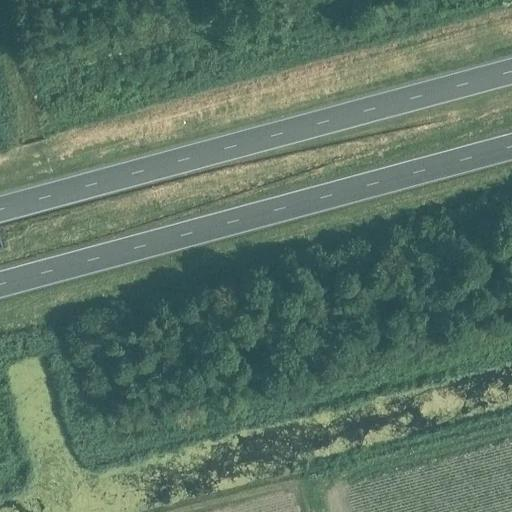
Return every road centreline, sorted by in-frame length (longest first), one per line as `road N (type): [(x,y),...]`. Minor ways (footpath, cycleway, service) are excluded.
road 1 (trunk): [(511,72),(0,210)]
road 2 (trunk): [(0,287),(511,149)]
